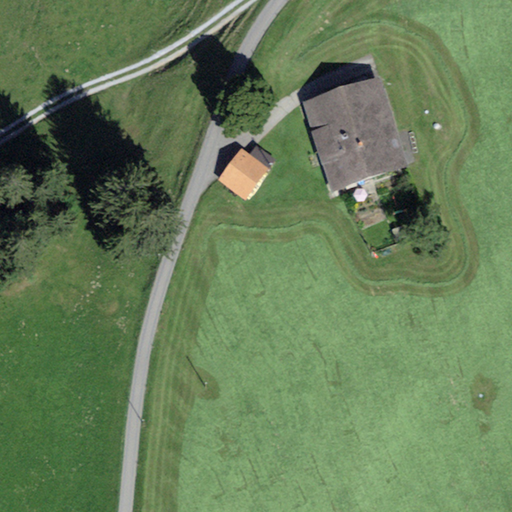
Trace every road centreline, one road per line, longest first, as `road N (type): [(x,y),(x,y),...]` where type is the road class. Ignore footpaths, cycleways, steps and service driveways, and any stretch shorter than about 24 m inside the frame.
road 1 (residential): [(280,0),(240,66),(158,296),(125,511)]
road 2 (track): [(0,137),(172,53),(249,0)]
road 3 (track): [(357,67),(293,100),(229,153),(207,150)]
